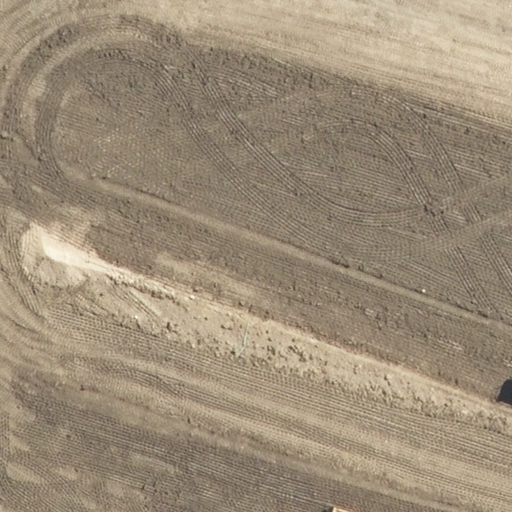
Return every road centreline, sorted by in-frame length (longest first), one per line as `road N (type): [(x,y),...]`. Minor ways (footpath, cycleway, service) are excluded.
road 1 (residential): [(511,326),(48,214)]
road 2 (residential): [(48,214),(106,0)]
road 3 (residential): [(0,395),(48,214)]
